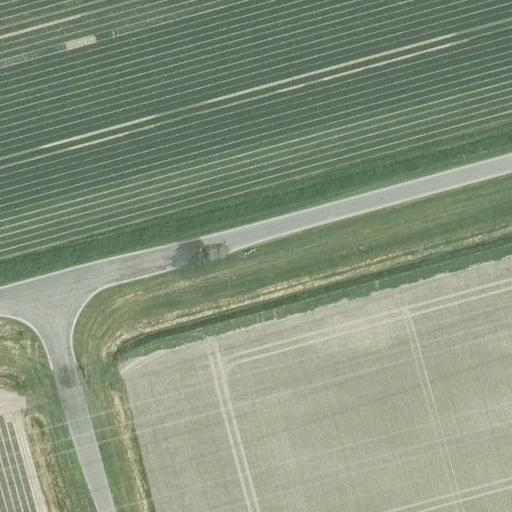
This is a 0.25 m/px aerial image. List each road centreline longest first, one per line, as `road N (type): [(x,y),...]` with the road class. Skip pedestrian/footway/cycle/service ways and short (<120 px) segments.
road 1 (unclassified): [(511,162),(41,293)]
road 2 (unclassified): [(101,511),(41,293)]
